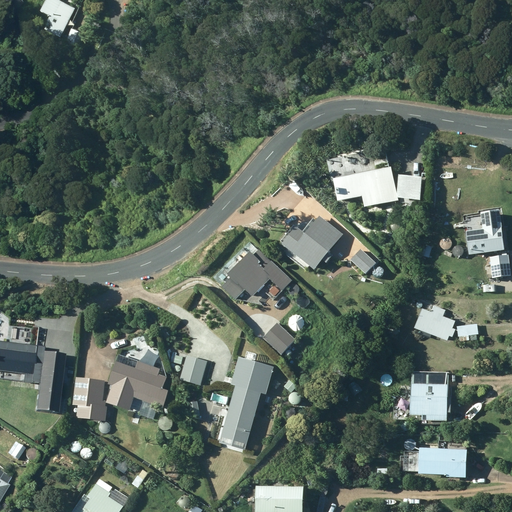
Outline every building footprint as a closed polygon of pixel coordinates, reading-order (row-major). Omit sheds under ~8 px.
[(4,0),(16,12),(25,2),(23,0),(4,0)] [(76,9),(59,0),(48,0),(43,11),(53,16),(51,19),(50,18),(45,27),(61,36),(76,9)] [(80,31),(73,28),(71,33),(78,37),(80,31)] [(390,167),(333,179),(337,201),(362,197),(364,207),(397,200),(390,167)] [(423,178),(401,176),(398,199),(421,201),(423,178)] [(468,233),(470,258),(489,255),(492,279),(511,277),(509,253),(507,253),(502,213),(482,215),(483,231),(468,233)] [(282,244),(314,270),(322,260),(326,263),(332,255),(329,252),(343,235),(319,216),(305,235),(296,227),(282,244)] [(252,259),(223,287),(235,299),(245,289),(252,297),(270,279),(282,291),(291,282),(259,249),(251,257),(252,259)] [(376,263),(361,250),(351,261),(366,274),(376,263)] [(459,308),(470,309),(469,319),(480,320),(483,299),(460,297),(459,308)] [(414,328),(447,341),(449,336),(452,338),(455,330),(452,329),(455,321),(443,317),(445,310),(433,306),(431,312),(421,308),(414,328)] [(362,313),(354,314),(355,322),(363,320),(362,313)] [(281,355),(296,340),(277,322),(263,338),(281,355)] [(477,324),(456,326),(458,337),(478,334),(477,324)] [(40,369),(32,369),(33,355),(0,351),(0,373),(31,376),(30,387),(38,388),(36,416),(58,418),(63,358),(41,356),(40,369)] [(188,357),(181,382),(201,387),(208,362),(188,357)] [(166,377),(120,362),(106,403),(129,411),(134,398),(144,401),(139,415),(153,420),(158,407),(156,407),(166,377)] [(245,450),(250,431),(262,392),(265,393),(269,380),(272,370),(244,362),(238,383),(236,383),(224,424),(219,443),(245,450)] [(412,374),(410,416),(423,416),(422,420),(446,421),(448,376),(412,374)] [(76,418),(106,422),(107,407),(105,406),(106,401),(103,401),(105,381),(75,378),(73,405),(78,405),(76,418)] [(347,401),(348,394),(341,393),(340,400),(347,401)] [(209,400),(189,403),(192,418),(212,415),(209,400)] [(467,451),(419,448),(418,474),(448,475),(447,477),(466,478),(467,451)] [(25,460),(26,461),(27,462),(28,463),(29,463),(31,464),(32,464),(33,464),(34,463),(36,463),(37,462),(38,461),(38,460),(39,459),(39,457),(39,456),(39,455),(39,453),(38,452),(37,451),(37,450),(35,450),(34,449),(33,449),(32,449),(30,449),(29,449),(28,450),(27,450),(26,451),(25,452),(25,454),(24,455),(24,456),(24,457),(25,459),(25,460)] [(30,477),(35,469),(28,464),(23,472),(30,477)] [(0,497),(9,485),(6,483),(10,478),(3,472),(3,471),(0,468),(0,497)] [(132,484),(138,488),(148,474),(142,470),(132,484)] [(72,511),(118,511),(123,506),(108,497),(110,493),(109,492),(112,488),(98,479),(84,502),(80,500),(72,511)] [(302,511),(303,487),(256,486),(255,511),(302,511)]
